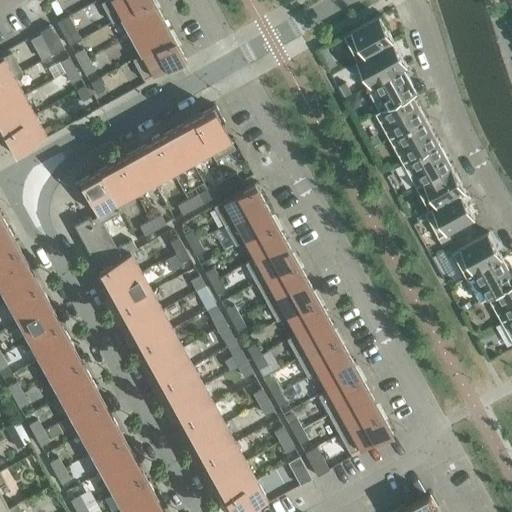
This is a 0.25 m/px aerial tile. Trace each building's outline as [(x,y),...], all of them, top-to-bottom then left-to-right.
[(102,0),(100,1),(111,21),(149,0),(102,0)] [(120,17),(130,35),(162,17),(152,0),(149,0),(111,21),(112,22),(120,17)] [(56,21),(69,44),(81,38),(68,15),(56,21)] [(344,35),(358,60),(394,40),(380,15),(344,35)] [(132,58),(132,59),(175,35),(174,35),(173,36),(162,17),(130,35),(140,54),(132,58)] [(39,31),(52,54),(64,47),(51,24),(39,31)] [(175,35),(132,59),(143,79),(167,65),(169,68),(186,60),(173,37),(175,36),(175,35)] [(366,86),(367,87),(407,64),(394,40),(358,60),(370,84),(366,86)] [(74,53),(79,63),(88,59),(82,48),(74,53)] [(0,82),(22,71),(11,51),(0,56),(0,82)] [(60,60),(65,71),(74,66),(68,56),(60,60)] [(88,59),(79,63),(85,74),(94,69),(88,59)] [(375,113),(416,91),(403,67),(407,65),(407,64),(367,87),(380,110),(375,113)] [(74,66),(65,71),(71,82),(80,77),(74,66)] [(0,107),(24,94),(14,76),(22,71),(0,82),(0,107)] [(90,82),(96,93),(104,88),(99,77),(90,82)] [(348,84),(340,88),(345,97),(353,92),(348,84)] [(76,90),(82,100),(90,96),(85,85),(76,90)] [(375,113),(389,138),(426,117),(413,94),(417,92),(416,91),(375,113)] [(356,93),(346,99),(351,109),(358,105),(360,100),(356,93)] [(0,131),(34,113),(24,94),(0,107),(0,127),(1,131),(0,131)] [(192,116),(191,116),(215,159),(234,148),(221,123),(224,121),(215,105),(193,118),(192,116)] [(34,113),(0,131),(0,132),(2,131),(14,154),(31,145),(29,142),(45,133),(34,113)] [(192,118),(173,128),(191,161),(209,151),(214,159),(215,159),(191,116),(192,118)] [(389,138),(402,162),(439,141),(426,117),(389,138)] [(173,128),(154,139),(172,171),(191,161),(173,128)] [(154,139),(136,149),(153,182),(172,171),(154,139)] [(402,162),(415,186),(452,166),(439,141),(402,162)] [(136,149),(117,160),(135,192),(153,182),(136,149)] [(117,160),(98,170),(120,211),(121,210),(116,202),(135,192),(117,160)] [(424,212),(424,213),(465,190),(452,166),(415,186),(428,209),(424,212)] [(87,197),(97,214),(101,221),(102,221),(120,211),(98,170),(75,183),(84,199),(87,197)] [(236,172),(225,177),(230,186),(241,180),(236,172)] [(230,186),(225,177),(215,183),(220,192),(230,186)] [(213,205),(224,225),(265,202),(254,183),(213,205)] [(465,190),(424,213),(438,238),(475,217),(462,193),(466,191),(465,190)] [(198,193),(187,198),(192,207),(203,201),(198,193)] [(192,207),(187,198),(177,204),(182,213),(192,207)] [(224,225),(234,244),(277,220),(275,221),(265,202),(224,225)] [(72,223),(98,270),(130,252),(130,251),(137,247),(133,239),(117,247),(102,221),(101,221),(97,214),(90,218),(89,214),(84,217),(83,217),(75,221),(75,222),(72,223)] [(160,214),(150,219),(154,228),(165,222),(160,214)] [(154,228),(150,219),(139,225),(144,234),(154,228)] [(244,262),(245,263),(285,240),(275,221),(277,220),(234,244),(243,240),(253,257),(244,262)] [(0,230),(0,255),(18,245),(7,226),(0,230)] [(183,233),(189,244),(198,239),(192,228),(183,233)] [(453,252),(467,278),(503,258),(489,232),(453,252)] [(169,241),(175,252),(184,247),(178,236),(169,241)] [(198,239),(189,244),(195,254),(203,249),(198,239)] [(245,263),(255,281),(298,258),(297,257),(296,259),(285,240),(245,263)] [(0,255),(0,279),(28,264),(18,245),(0,255)] [(184,247),(175,252),(181,262),(190,257),(184,247)] [(98,270),(108,288),(141,271),(130,252),(98,270)] [(255,281),(265,300),(306,278),(296,259),(298,258),(255,281)] [(467,278),(480,301),(511,283),(511,273),(503,258),(467,278)] [(0,279),(0,289),(6,301),(39,283),(28,264),(0,279)] [(204,271),(210,282),(219,277),(213,266),(204,271)] [(108,288),(119,307),(151,289),(141,271),(108,288)] [(190,279),(196,289),(205,285),(199,274),(190,279)] [(219,277),(210,282),(216,292),(224,287),(219,277)] [(265,300),(276,319),(319,296),(318,295),(317,296),(306,278),(265,300)] [(6,301),(17,320),(49,302),(39,283),(6,301)] [(488,297),(502,321),(511,315),(511,283),(480,301),(480,302),(488,297)] [(205,285),(196,289),(202,300),(210,295),(205,285)] [(119,307),(129,326),(162,308),(151,289),(119,307)] [(286,337),(286,338),(327,316),(317,297),(319,296),(276,319),(276,320),(285,315),(294,333),(286,337)] [(469,300),(461,304),(464,308),(471,303),(469,300)] [(17,320),(27,339),(60,321),(49,302),(17,320)] [(225,309),(231,320),(240,315),(234,304),(225,309)] [(129,326),(140,345),(172,327),(162,308),(129,326)] [(211,316),(217,327),(226,322),(220,312),(211,316)] [(240,315),(231,320),(237,330),(245,325),(240,315)] [(511,315),(502,321),(511,339),(511,315)] [(286,338),(297,357),(340,334),(339,333),(337,334),(327,316),(286,338)] [(27,339),(38,358),(70,340),(60,321),(27,339)] [(226,322),(217,327),(223,338),(231,333),(226,322)] [(140,345),(150,364),(183,346),(172,327),(140,345)] [(297,357),(307,376),(348,353),(338,335),(340,334),(297,357)] [(38,358),(48,377),(81,359),(70,340),(38,358)] [(246,347),(252,357),(260,353),(255,342),(246,347)] [(150,364),(161,383),(193,365),(183,346),(150,364)] [(232,354),(238,365),(247,360),(241,349),(232,354)] [(260,353),(252,357),(257,368),(266,363),(260,353)] [(317,394),(318,395),(360,371),(358,372),(348,353),(307,376),(308,377),(316,372),(326,390),(317,394)] [(48,377),(59,396),(91,378),(81,359),(48,377)] [(247,360),(238,365),(243,375),(252,371),(247,360)] [(161,383),(171,402),(203,384),(193,365),(161,383)] [(318,395),(328,414),(369,391),(359,373),(361,372),(360,371),(318,395)] [(59,396),(69,415),(101,397),(91,378),(59,396)] [(267,384),(273,395),(281,390),(275,380),(267,384)] [(7,385),(13,396),(22,391),(16,381),(7,385)] [(171,402),(181,421),(214,403),(203,384),(171,402)] [(253,392),(259,403),(267,398),(261,387),(253,392)] [(281,390),(273,395),(278,406),(287,401),(281,390)] [(22,391),(13,396),(19,407),(28,402),(22,391)] [(328,414),(339,433),(381,409),(379,410),(369,391),(328,414)] [(69,415),(79,433),(112,416),(101,397),(69,415)] [(267,398),(259,403),(264,413),(273,408),(267,398)] [(181,421),(192,440),(224,422),(214,403),(181,421)] [(381,409),(339,433),(349,452),(374,439),(376,442),(392,433),(380,410),(381,409)] [(79,433),(90,452),(122,434),(112,416),(79,433)] [(288,422),(293,433),(302,428),(296,417),(288,422)] [(28,423),(34,434),(43,429),(37,418),(28,423)] [(192,440),(202,459),(235,441),(224,422),(192,440)] [(274,430),(279,441),(288,436),(282,425),(274,430)] [(302,428),(293,433),(299,443),(308,438),(302,428)] [(43,429),(34,434),(40,444),(49,439),(43,429)] [(90,452),(100,471),(133,453),(122,434),(90,452)] [(288,436),(279,441),(285,451),(294,446),(288,436)] [(202,459),(213,478),(245,460),(235,441),(202,459)] [(304,452),(317,475),(328,468),(316,445),(304,452)] [(100,471),(111,490),(143,472),(133,453),(100,471)] [(287,461),(300,484),(311,478),(299,455),(287,461)] [(49,461),(55,472),(64,467),(58,456),(49,461)] [(221,497),(221,498),(256,479),(245,460),(213,478),(223,496),(221,497)] [(64,467),(55,472),(61,482),(70,477),(64,467)] [(0,511),(17,503),(16,502),(8,507),(0,492),(0,485),(5,482),(0,472),(0,511)] [(111,490),(121,509),(154,491),(143,472),(111,490)] [(256,479),(221,498),(223,497),(231,511),(249,511),(252,511),(250,507),(266,498),(256,479)] [(121,509),(122,511),(160,511),(164,510),(154,491),(121,509)] [(70,499),(76,509),(85,505),(79,494),(70,499)] [(389,511),(433,511),(432,510),(438,507),(431,494),(406,508),(404,504),(389,511)] [(0,511),(21,511),(17,503),(0,511)]
